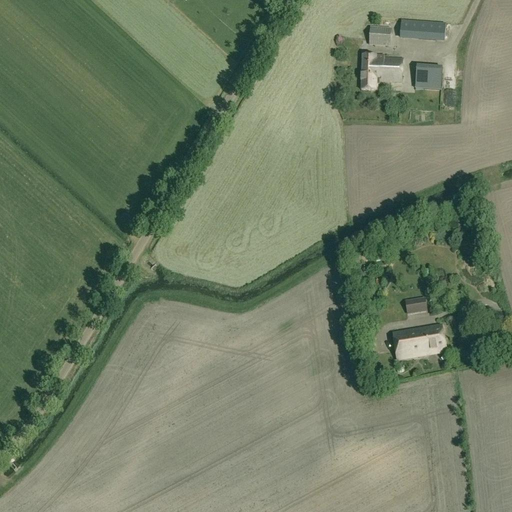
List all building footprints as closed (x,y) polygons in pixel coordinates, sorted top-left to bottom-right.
[(445,25),(401,23),(400,40),(445,42),(445,25)] [(369,47),(389,48),(391,31),(370,30),(369,47)] [(362,57),(361,72),(360,92),(376,92),(377,83),(401,84),(403,61),(384,60),(384,58),(362,57)] [(443,69),(418,67),(416,89),(441,91),(443,69)] [(425,278),(428,291),(436,288),(433,277),(425,278)] [(426,299),(406,302),(408,316),(428,313),(426,299)] [(397,362),(446,354),(442,327),(393,335),(397,362)]
